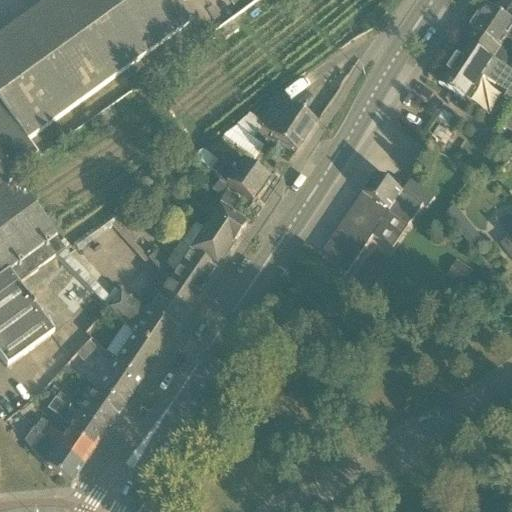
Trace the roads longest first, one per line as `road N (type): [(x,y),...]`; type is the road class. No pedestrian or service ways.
road 1 (tertiary): [(435,0),(181,389)]
road 2 (residential): [(293,511),(511,385)]
road 3 (tertiary): [(181,389),(82,511)]
road 4 (tertiary): [(116,511),(181,389)]
